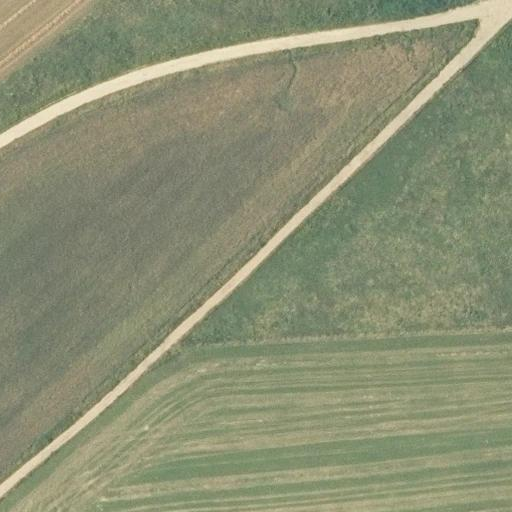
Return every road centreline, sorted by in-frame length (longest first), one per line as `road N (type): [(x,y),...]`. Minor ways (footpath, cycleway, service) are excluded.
road 1 (track): [(511,9),(321,203),(0,493)]
road 2 (track): [(0,142),(131,77),(226,52),(511,6)]
